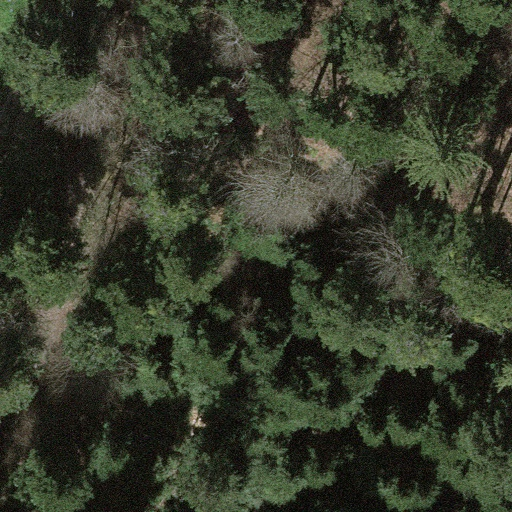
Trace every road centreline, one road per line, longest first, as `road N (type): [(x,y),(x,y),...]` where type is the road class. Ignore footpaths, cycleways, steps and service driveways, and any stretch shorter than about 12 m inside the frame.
road 1 (track): [(139,0),(0,499)]
road 2 (track): [(81,202),(189,162),(273,166),(374,205),(511,351)]
road 3 (track): [(52,0),(0,126)]
